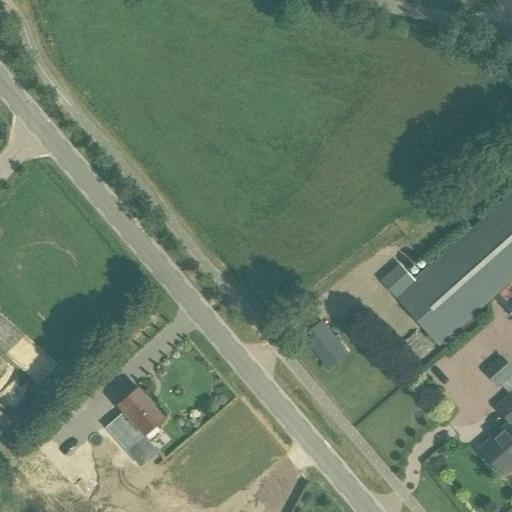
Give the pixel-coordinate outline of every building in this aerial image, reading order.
[(511,190),(393,297),(438,347),(511,280),(511,190)] [(400,263),(379,280),(391,296),(412,278),(400,263)] [(511,282),(493,299),(511,319),(511,282)] [(322,320),(300,337),(327,371),(348,354),(340,343),(326,326),(322,320)] [(0,343),(0,359),(25,384),(43,365),(10,334),(0,343)] [(511,367),(502,358),(486,373),(498,386),(511,373),(511,367)] [(0,408),(9,415),(28,391),(0,368),(0,408)] [(144,435),(164,419),(138,388),(117,406),(124,413),(112,423),(131,445),(143,435),(144,435)] [(507,424),(478,450),(503,478),(511,469),(511,390),(493,408),(507,424)] [(45,485),(27,498),(36,511),(52,511),(60,507),(45,485)]
